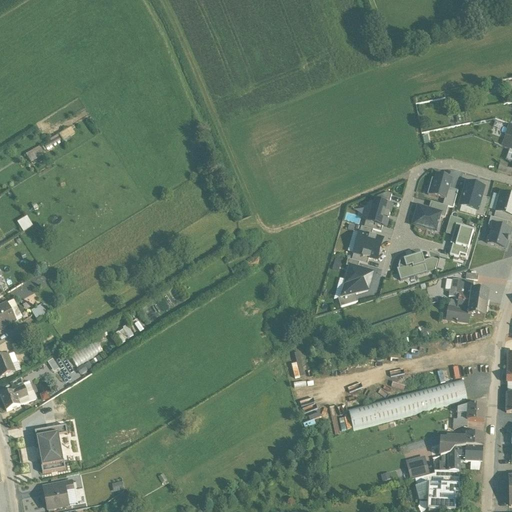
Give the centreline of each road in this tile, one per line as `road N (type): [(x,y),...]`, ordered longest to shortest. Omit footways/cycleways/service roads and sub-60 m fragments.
road 1 (track): [(412,173),(271,234),(257,221),(166,0)]
road 2 (unclassified): [(511,300),(498,353),(488,511)]
road 3 (residential): [(511,182),(453,165),(412,173),(395,240)]
road 4 (unknown): [(493,433),(346,442)]
